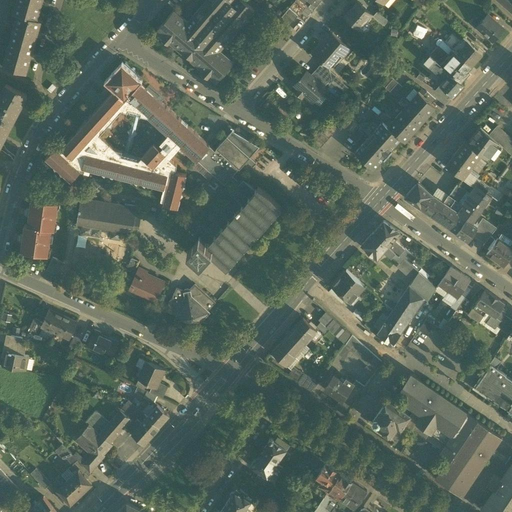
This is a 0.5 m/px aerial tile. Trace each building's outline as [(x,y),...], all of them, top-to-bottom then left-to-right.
[(17,0),(14,13),(18,14),(37,19),(39,10),(41,0),(17,0)] [(195,63),(217,82),(223,74),(221,72),(224,69),(226,70),(233,63),(219,50),(221,48),(219,46),(223,41),(225,43),(232,35),(230,33),(233,30),(235,31),(236,31),(233,29),(237,25),(239,27),(249,15),(247,13),(252,8),(242,0),(207,0),(210,2),(206,5),(204,4),(206,6),(202,10),(200,8),(193,16),(196,18),(192,22),(190,20),(187,23),(173,11),(166,19),(168,21),(165,24),(163,22),(157,30),(179,49),(180,46),(185,50),(183,52),(183,53),(185,50),(192,57),(190,59),(191,59),(193,57),(197,61),(195,63)] [(308,7),(313,12),(322,2),(319,0),(314,0),(312,2),(308,7)] [(498,0),(509,10),(511,6),(511,0),(498,0)] [(344,17),(359,29),(366,21),(366,22),(372,14),(357,2),(344,17)] [(288,8),(285,12),(293,19),(296,15),(288,8)] [(373,16),(384,26),(388,20),(377,11),(373,16)] [(289,24),(293,19),(285,12),(281,17),(289,24)] [(41,20),(37,19),(18,14),(3,66),(26,72),(28,64),(28,63),(38,28),(38,29),(41,20)] [(476,27),(492,42),(504,29),(487,14),(476,27)] [(285,28),(289,24),(281,17),(277,21),(285,28)] [(454,28),(462,35),(467,30),(458,23),(454,28)] [(422,38),(426,28),(417,24),(413,34),(422,38)] [(331,69),(332,69),(332,68),(331,67),(341,56),(342,57),(350,48),(332,33),(321,45),(320,45),(312,54),(321,62),(321,63),(322,63),(323,62),(331,69)] [(453,49),(471,66),(482,53),(464,37),(453,49)] [(434,59),(460,83),(460,82),(469,72),(468,70),(471,66),(453,49),(443,40),(429,55),(434,59)] [(424,61),(429,65),(434,59),(429,55),(424,61)] [(331,67),(332,68),(342,57),(341,56),(331,67)] [(347,62),(342,57),(332,68),(338,73),(347,62)] [(451,95),(453,96),(464,85),(460,82),(460,83),(434,59),(429,65),(445,79),(440,85),(451,95)] [(104,82),(110,87),(124,100),(127,98),(148,116),(168,134),(180,145),(196,160),(197,160),(209,146),(210,145),(140,83),(142,81),(140,79),(141,77),(136,73),(135,74),(136,72),(131,68),(130,69),(129,68),(130,67),(125,63),(124,64),(122,62),(104,82)] [(330,70),(331,69),(323,62),(322,63),(330,70)] [(321,63),(315,71),(323,78),(330,70),(322,63),(321,63)] [(305,94),(312,100),(318,94),(320,93),(325,88),(324,86),(311,75),(306,71),(301,77),(300,77),(299,78),(294,85),(297,87),(293,92),(301,98),(305,94)] [(328,82),(323,78),(315,71),(311,75),(324,86),(328,82)] [(381,84),(385,88),(393,79),(388,75),(381,84)] [(397,82),(393,79),(385,88),(390,92),(397,82)] [(402,86),(397,82),(390,92),(394,95),(402,86)] [(6,83),(0,94),(0,116),(12,123),(16,116),(16,115),(22,102),(23,102),(27,95),(6,83)] [(435,91),(447,99),(451,95),(440,85),(435,91)] [(73,135),(62,147),(73,157),(97,131),(124,100),(110,87),(104,93),(102,91),(93,102),(98,106),(93,113),(93,114),(90,113),(89,118),(87,120),(85,119),(84,124),(83,124),(76,131),(78,132),(74,136),(73,135)] [(418,92),(409,102),(426,117),(435,107),(432,104),(423,96),(418,92)] [(423,96),(432,104),(436,100),(427,92),(423,96)] [(97,131),(100,134),(122,110),(127,111),(128,108),(141,112),(141,114),(148,116),(127,98),(124,100),(97,131)] [(419,125),(426,117),(409,102),(402,110),(419,125)] [(138,159),(142,156),(130,153),(134,136),(137,134),(135,131),(139,118),(146,119),(148,116),(141,114),(141,112),(128,108),(127,111),(135,113),(130,129),(127,131),(129,135),(125,152),(122,151),(122,150),(116,148),(121,154),(121,155),(138,159)] [(412,133),(419,125),(402,110),(395,118),(412,133)] [(7,132),(12,123),(0,116),(0,145),(1,144),(0,144),(7,132)] [(342,126),(346,130),(354,121),(350,117),(342,126)] [(404,142),(412,133),(395,118),(387,126),(401,139),(404,142)] [(332,135),(336,130),(327,122),(323,127),(332,135)] [(367,164),(368,169),(380,169),(379,163),(383,158),(384,159),(392,150),(391,149),(401,139),(387,126),(382,122),(362,145),(355,153),(367,164)] [(480,126),(469,141),(489,156),(490,155),(499,144),(489,135),(480,126)] [(503,147),(507,151),(511,146),(511,139),(497,126),(489,135),(499,144),(503,147)] [(328,139),(332,135),(323,127),(319,131),(328,139)] [(239,169),(247,160),(250,157),(259,147),(232,130),(227,136),(216,148),(217,149),(215,151),(209,146),(197,160),(192,165),(208,180),(213,175),(224,184),(229,179),(232,176),(234,174),(234,175),(238,171),(237,170),(239,168),(239,169)] [(180,145),(168,134),(160,143),(163,146),(161,149),(153,143),(142,156),(138,159),(121,155),(121,154),(116,148),(100,134),(97,131),(73,157),(62,147),(60,146),(58,148),(81,169),(83,168),(100,172),(100,171),(101,172),(105,175),(106,173),(109,174),(113,177),(115,175),(115,176),(133,180),(134,180),(137,183),(139,181),(142,182),(145,185),(147,183),(147,184),(163,188),(160,200),(164,201),(163,203),(178,207),(181,198),(180,198),(180,197),(183,193),(181,192),(182,189),(185,186),(183,184),(184,183),(187,174),(176,171),(177,164),(169,157),(180,145)] [(324,143),(328,139),(319,131),(315,136),(324,143)] [(320,148),(324,143),(315,136),(311,140),(320,148)] [(477,161),(482,154),(468,143),(464,141),(445,166),(461,178),(463,179),(464,177),(471,168),(477,161)] [(488,158),(489,156),(469,141),(468,143),(482,154),(488,158)] [(499,144),(490,155),(494,158),(503,147),(499,144)] [(71,181),(81,169),(58,148),(56,146),(45,158),(52,164),(53,164),(54,164),(55,169),(58,168),(60,170),(61,174),(64,174),(64,175),(71,181)] [(257,163),(250,157),(247,160),(254,166),(257,163)] [(471,168),(478,173),(483,166),(477,161),(471,168)] [(464,177),(472,182),(478,174),(478,173),(471,168),(464,177)] [(229,179),(237,186),(240,183),(232,176),(229,179)] [(457,184),(470,192),(475,184),(472,182),(464,177),(463,179),(461,178),(457,184)] [(243,179),(240,183),(237,186),(230,194),(235,198),(242,204),(255,190),(243,179)] [(406,199),(421,209),(430,200),(433,196),(432,195),(417,182),(406,196),(406,199)] [(492,196),(489,194),(486,192),(488,189),(477,182),(475,184),(470,192),(457,184),(449,196),(448,195),(443,203),(466,218),(477,204),(482,208),(492,196)] [(491,185),(488,189),(491,192),(489,194),(492,196),(497,200),(501,193),(491,185)] [(213,248),(231,264),(264,227),(281,208),(276,202),(271,196),(264,191),(258,186),(255,190),(242,204),(235,198),(200,237),(199,236),(187,249),(201,261),(213,248)] [(443,203),(448,195),(438,188),(432,195),(433,196),(439,200),(443,203)] [(511,189),(506,188),(503,198),(511,201),(511,199),(511,189)] [(78,223),(82,224),(101,227),(106,228),(106,229),(107,229),(107,228),(111,229),(120,230),(120,231),(121,231),(132,233),(137,206),(125,204),(125,205),(81,197),(77,224),(78,224),(78,223)] [(20,252),(45,255),(46,249),(49,250),(50,241),(48,241),(49,235),(51,235),(52,229),(51,229),(52,224),(55,224),(58,208),(54,208),(55,202),(31,199),(29,209),(27,208),(26,216),(28,216),(27,225),(24,224),(23,234),(20,234),(19,241),(22,242),(20,252)] [(421,209),(456,233),(466,219),(466,218),(443,203),(439,200),(436,204),(430,200),(421,209)] [(466,218),(466,219),(471,223),(482,208),(477,204),(466,218)] [(505,211),(498,207),(495,213),(502,217),(505,211)] [(511,220),(511,215),(509,214),(503,222),(508,226),(511,220)] [(471,234),(485,243),(490,236),(497,227),(483,217),(476,226),(471,234)] [(476,226),(471,223),(466,219),(456,233),(467,240),(471,234),(476,226)] [(373,231),(389,245),(395,239),(400,231),(386,221),(382,222),(373,231)] [(100,237),(101,227),(82,224),(81,233),(100,237)] [(120,240),(121,231),(120,231),(120,230),(111,229),(110,238),(120,240)] [(391,256),(395,251),(389,245),(373,231),(361,245),(377,259),(384,251),(391,256)] [(406,235),(400,231),(395,239),(400,244),(406,235)] [(511,240),(502,233),(498,238),(509,246),(511,242),(511,240)] [(495,240),(490,236),(485,243),(483,246),(488,249),(495,240)] [(511,255),(511,248),(509,246),(498,238),(497,238),(486,254),(504,267),(511,255)] [(400,244),(395,239),(389,245),(395,251),(399,254),(404,248),(405,248),(400,244)] [(416,258),(404,248),(399,254),(404,258),(418,271),(421,269),(412,262),(416,258)] [(404,248),(416,258),(405,248),(404,248)] [(399,254),(395,251),(391,256),(400,263),(404,258),(399,254)] [(46,270),(57,274),(63,262),(52,257),(46,270)] [(127,269),(134,272),(135,269),(136,267),(139,261),(132,258),(127,269)] [(418,271),(404,258),(400,263),(396,267),(412,281),(419,272),(418,271)] [(439,284),(448,290),(461,273),(451,266),(439,284)] [(129,288),(157,300),(165,282),(147,273),(148,272),(138,267),(138,268),(136,267),(135,269),(137,270),(129,288)] [(346,299),(349,302),(357,293),(358,294),(365,286),(346,269),(331,286),(333,287),(346,299)] [(421,283),(432,293),(434,290),(436,287),(419,272),(412,281),(418,286),(421,283)] [(471,280),(461,273),(448,290),(458,297),(468,284),(471,280)] [(189,289),(195,283),(193,281),(184,290),(189,289)] [(418,286),(412,281),(409,286),(422,297),(424,299),(427,301),(432,293),(421,283),(418,286)] [(188,325),(189,325),(199,323),(209,312),(208,311),(216,302),(195,283),(189,289),(184,290),(177,287),(171,299),(170,299),(165,310),(176,315),(175,319),(187,325),(188,325)] [(475,283),(472,287),(468,293),(473,296),(480,286),(475,283)] [(448,290),(439,284),(436,287),(434,290),(444,297),(448,290)] [(451,307),(456,310),(468,293),(472,287),(468,284),(458,297),(452,306),(451,307)] [(385,322),(398,332),(422,297),(409,286),(393,310),(388,317),(385,322)] [(329,291),(342,303),(346,299),(333,287),(329,291)] [(458,297),(448,290),(444,297),(442,299),(452,306),(458,297)] [(486,311),(492,315),(500,320),(503,315),(505,312),(501,309),(505,303),(486,290),(476,304),(486,311)] [(357,293),(349,302),(351,303),(358,294),(357,293)] [(398,332),(400,333),(424,299),(422,297),(398,332)] [(468,315),(479,322),(486,311),(476,304),(468,315)] [(353,313),(362,321),(366,316),(357,308),(353,313)] [(41,326),(69,339),(77,322),(49,309),(41,326)] [(318,320),(320,322),(326,327),(334,318),(326,311),(318,320)] [(492,315),(486,311),(479,322),(495,334),(500,328),(496,325),(494,328),(487,322),(492,315)] [(382,312),(374,323),(375,324),(373,326),(379,331),(385,322),(388,317),(382,312)] [(496,325),(500,320),(492,315),(487,322),(494,328),(496,325)] [(496,325),(500,328),(507,317),(503,315),(500,320),(496,325)] [(303,317),(290,331),(305,344),(311,337),(317,330),(303,317)] [(511,330),(511,321),(507,317),(500,328),(509,334),(510,333),(511,330)] [(29,328),(36,331),(40,321),(34,318),(29,328)] [(341,325),(334,318),(326,327),(329,330),(333,333),(340,326),(341,325)] [(434,324),(426,318),(418,330),(427,335),(434,324)] [(443,318),(437,326),(443,330),(448,322),(443,318)] [(365,324),(376,334),(379,331),(373,326),(375,324),(374,323),(369,319),(365,324)] [(329,330),(326,327),(320,322),(316,326),(325,334),(329,330)] [(388,345),(391,347),(394,346),(396,343),(394,342),(400,333),(398,332),(385,322),(379,331),(376,334),(376,335),(389,343),(389,344),(388,345)] [(345,330),(340,326),(333,333),(338,338),(345,330)] [(104,351),(113,353),(118,342),(100,334),(101,332),(94,329),(87,346),(103,353),(104,351)] [(346,329),(345,330),(338,338),(345,345),(352,335),(346,329)] [(317,330),(311,337),(315,341),(321,334),(317,330)] [(299,350),(305,344),(290,331),(279,344),(293,357),(294,355),(294,356),(299,350)] [(2,366),(25,371),(29,356),(24,355),(19,354),(21,343),(23,337),(9,334),(2,366)] [(382,362),(352,335),(345,345),(367,365),(364,368),(373,376),(382,362)] [(69,346),(76,349),(80,339),(74,336),(69,346)] [(287,363),(293,357),(279,344),(271,352),(278,358),(280,356),(287,363)] [(310,349),(305,344),(299,350),(304,355),(308,358),(313,353),(310,349)] [(291,369),(304,355),(299,350),(294,356),(294,355),(293,357),(287,363),(286,365),(291,369)] [(286,365),(287,363),(280,356),(278,358),(286,365)] [(489,363),(496,368),(501,362),(494,357),(489,363)] [(152,386),(156,388),(159,382),(164,369),(147,361),(143,368),(144,369),(139,380),(146,383),(146,384),(152,386)] [(511,379),(506,375),(496,368),(490,364),(487,368),(488,369),(475,387),(502,407),(509,411),(511,413),(509,415),(511,417),(511,379)] [(287,375),(297,382),(303,373),(299,370),(294,367),(287,375)] [(297,382),(312,392),(318,383),(303,373),(297,382)] [(405,402),(408,404),(423,414),(417,422),(431,432),(447,443),(442,449),(440,452),(449,458),(436,477),(461,495),(491,451),(502,436),(495,432),(411,374),(406,381),(405,381),(400,388),(402,390),(402,389),(411,395),(405,402)] [(333,375),(332,378),(328,383),(324,389),(340,399),(342,401),(351,387),(353,383),(346,378),(343,382),(333,375)] [(342,401),(340,399),(334,407),(345,415),(365,386),(356,380),(353,383),(351,387),(342,401)] [(152,386),(150,392),(158,395),(163,398),(168,386),(159,382),(156,388),(152,386)] [(155,401),(158,395),(150,392),(147,391),(144,397),(155,401)] [(413,429),(417,422),(423,414),(408,404),(403,410),(388,399),(375,417),(374,417),(372,420),(373,424),(375,425),(376,425),(397,439),(403,430),(407,433),(410,429),(412,430),(413,429)] [(125,426),(144,443),(159,426),(147,416),(146,415),(128,400),(120,409),(131,419),(125,426)] [(147,416),(159,426),(169,415),(158,404),(147,416)] [(120,409),(109,422),(99,433),(110,443),(125,426),(131,419),(120,409)] [(89,424),(99,433),(109,422),(95,410),(86,421),(89,424)] [(425,440),(427,438),(431,432),(417,422),(413,429),(414,430),(413,432),(413,435),(414,438),(416,440),(419,442),(422,442),(425,440)] [(91,452),(99,459),(99,458),(111,444),(110,443),(99,433),(89,424),(78,436),(85,442),(82,445),(91,452)] [(447,443),(431,432),(427,438),(440,447),(442,449),(447,443)] [(76,439),(82,445),(85,442),(78,436),(76,439)] [(261,452),(277,463),(281,457),(287,449),(276,442),(273,440),(273,439),(272,438),(270,438),(269,440),(269,441),(261,452)] [(279,438),(276,442),(287,449),(289,445),(279,438)] [(64,458),(71,465),(77,459),(73,455),(62,443),(55,450),(63,459),(64,458)] [(480,508),(485,511),(511,511),(511,448),(505,460),(496,473),(495,473),(488,484),(479,498),(479,499),(480,499),(481,507),(481,508),(480,508)] [(302,460),(308,464),(314,454),(309,450),(302,460)] [(78,459),(81,463),(84,460),(76,452),(73,455),(77,459),(78,459)] [(81,463),(90,472),(101,460),(99,458),(99,459),(91,452),(84,460),(81,463)] [(268,477),(273,469),(277,463),(261,452),(256,459),(254,459),(251,463),(252,465),(252,466),(258,471),(268,477)] [(307,465),(313,469),(320,458),(314,454),(307,465)] [(318,491),(325,496),(330,488),(341,472),(326,462),(320,471),(316,469),(313,474),(310,472),(303,481),(315,489),(314,490),(318,492),(318,491)] [(0,495),(13,483),(0,468),(0,495)] [(30,473),(45,488),(50,483),(36,468),(30,473)] [(79,469),(67,480),(80,494),(92,483),(79,469)] [(265,481),(268,477),(258,471),(256,474),(265,481)] [(341,472),(330,488),(336,492),(338,490),(343,493),(351,480),(341,472)] [(71,503),(80,494),(67,480),(62,486),(57,481),(52,486),(58,493),(59,492),(62,494),(59,497),(63,502),(67,499),(71,503)] [(367,490),(351,480),(343,493),(335,504),(345,510),(345,511),(346,511),(351,511),(355,507),(367,490)] [(0,495),(0,499),(5,504),(20,490),(13,483),(0,495)] [(231,496),(225,505),(235,511),(244,511),(252,500),(246,496),(247,494),(237,487),(234,493),(233,492),(232,493),(230,495),(231,496)] [(329,511),(335,504),(343,493),(338,490),(336,492),(330,488),(325,496),(314,511),(315,511),(329,511)] [(58,511),(43,496),(26,511),(58,511)] [(127,502),(118,510),(119,511),(144,511),(145,511),(127,502)]
